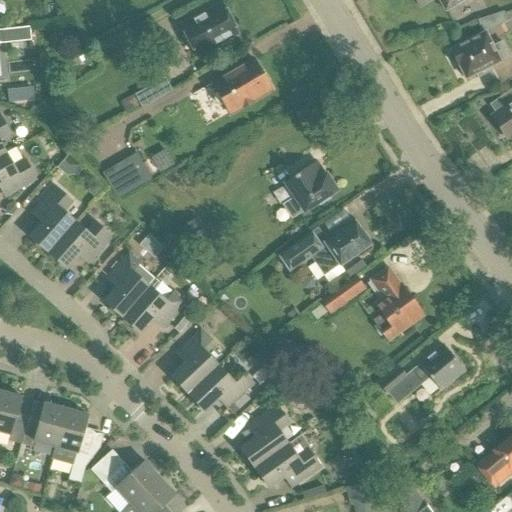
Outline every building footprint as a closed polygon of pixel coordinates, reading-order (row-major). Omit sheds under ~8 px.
[(416,0),(421,7),(432,0),(437,0),(444,12),(464,0),(416,0)] [(219,11),(217,7),(182,25),(198,55),(239,33),(225,8),(219,11)] [(3,43),(30,40),(29,27),(2,30),(3,43)] [(98,59),(129,42),(123,31),(92,47),(98,59)] [(494,46),(485,31),(451,49),(452,52),(450,56),(453,61),(458,63),(466,79),(510,56),(502,42),(494,46)] [(250,70),(246,63),(212,83),(230,114),(271,90),(265,80),(265,75),(263,71),(259,69),(257,66),(250,70)] [(141,108),(172,91),(165,78),(121,103),(127,114),(140,107),(141,108)] [(6,90),(8,103),(18,102),(17,89),(6,90)] [(511,141),(511,111),(495,123),(507,140),(510,138),(511,141)] [(0,140),(11,135),(0,115),(0,156),(5,153),(0,144),(0,140)] [(5,153),(0,156),(0,189),(5,198),(37,181),(25,158),(12,165),(5,153)] [(117,199),(150,180),(136,154),(102,173),(117,199)] [(321,179),(312,166),(286,183),(296,196),(282,205),(291,219),(305,210),(305,211),(318,202),(320,205),(330,198),(329,195),(336,190),(326,175),(321,179)] [(103,188),(93,179),(88,184),(88,193),(94,198),(103,188)] [(48,252),(74,222),(64,213),(73,203),(55,186),(35,207),(46,216),(29,236),(48,252)] [(6,206),(11,216),(18,209),(17,206),(14,202),(6,206)] [(203,227),(196,217),(177,230),(206,275),(226,262),(219,252),(224,249),(207,224),(203,227)] [(373,247),(353,219),(325,239),(317,228),(278,256),(290,273),(310,259),(323,277),(356,254),(358,257),(373,247)] [(74,222),(48,252),(67,268),(84,249),(95,259),(113,237),(94,220),(84,231),(74,222)] [(122,316),(148,286),(132,273),(141,263),(127,251),(105,276),(116,286),(104,301),(122,316)] [(401,284),(389,267),(371,280),(383,297),(375,303),(383,314),(374,320),(389,341),(398,335),(395,330),(407,322),(410,326),(425,315),(402,283),(401,284)] [(329,315),(365,289),(356,276),(320,302),(329,315)] [(148,286),(122,316),(142,333),(154,318),(165,327),(187,302),(173,291),(165,301),(148,286)] [(188,393),(217,366),(202,351),(212,341),(200,328),(175,352),(185,362),(171,376),(188,393)] [(440,389),(465,369),(444,345),(412,372),(413,373),(407,377),(399,367),(379,384),(396,405),(430,377),(440,389)] [(274,360),(263,371),(274,383),(286,373),(274,360)] [(217,366),(188,393),(205,411),(224,393),(239,409),(257,392),(260,389),(241,368),(229,379),(217,366)] [(19,444),(27,415),(16,412),(21,396),(0,390),(0,432),(10,435),(8,441),(19,444)] [(54,448),(65,408),(44,402),(40,419),(27,415),(19,444),(32,447),(33,442),(54,448)] [(255,468),(288,444),(283,437),(294,429),(275,404),(253,420),(262,433),(241,448),(255,468)] [(65,408),(54,448),(50,460),(73,466),(76,454),(87,414),(65,408)] [(288,444),(255,468),(269,487),(290,473),(298,484),(321,468),(308,449),(309,448),(300,436),(288,445),(288,444)] [(511,437),(496,452),(496,453),(482,464),(477,469),(485,478),(484,479),(491,488),(493,486),(493,487),(511,471),(511,437)] [(130,505),(160,478),(145,462),(133,473),(124,464),(102,484),(110,493),(116,488),(130,505)] [(348,486),(360,483),(357,472),(345,475),(348,486)] [(160,478),(130,505),(122,511),(168,511),(163,506),(175,495),(160,478)] [(382,497),(392,511),(430,511),(420,498),(416,502),(399,482),(382,497)] [(352,502),(368,498),(364,484),(360,484),(360,483),(348,486),(348,487),(345,488),(349,507),(353,506),(352,502)] [(72,500),(79,510),(94,501),(87,490),(72,500)] [(353,506),(354,511),(392,511),(382,497),(381,498),(368,501),(368,498),(352,502),(353,506)]
